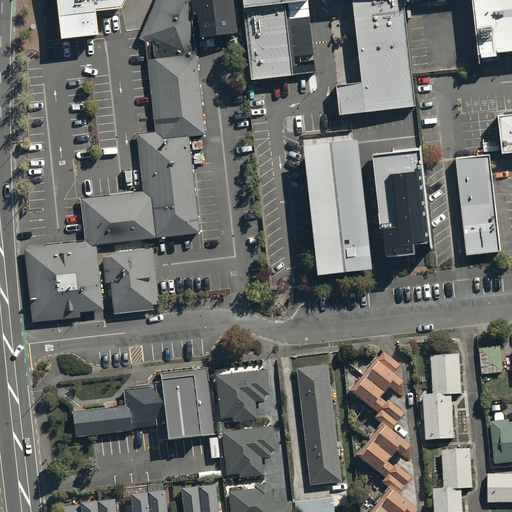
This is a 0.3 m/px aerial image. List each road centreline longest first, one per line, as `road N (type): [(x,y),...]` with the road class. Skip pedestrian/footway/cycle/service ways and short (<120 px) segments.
road 1 (residential): [(8,346),(233,320),(299,330),(511,304)]
road 2 (secondary): [(1,0),(0,188)]
road 3 (secondary): [(26,511),(8,346)]
